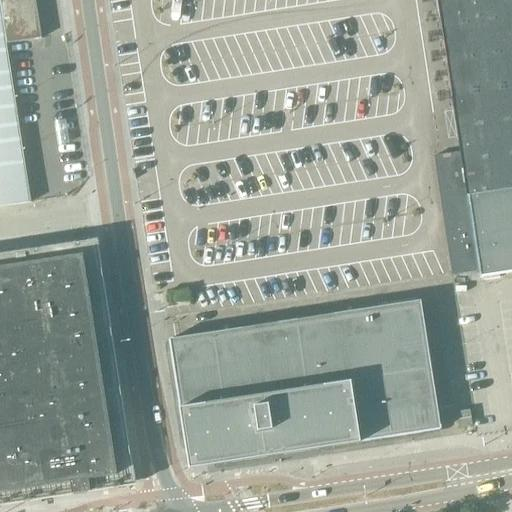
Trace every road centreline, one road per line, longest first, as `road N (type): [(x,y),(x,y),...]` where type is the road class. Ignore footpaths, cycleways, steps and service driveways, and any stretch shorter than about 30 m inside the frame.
road 1 (unknown): [(0,422),(94,409),(109,394),(99,296),(0,311)]
road 2 (secondary): [(169,511),(118,209)]
road 3 (secondary): [(291,511),(504,475)]
road 4 (secondary): [(118,209),(87,0)]
